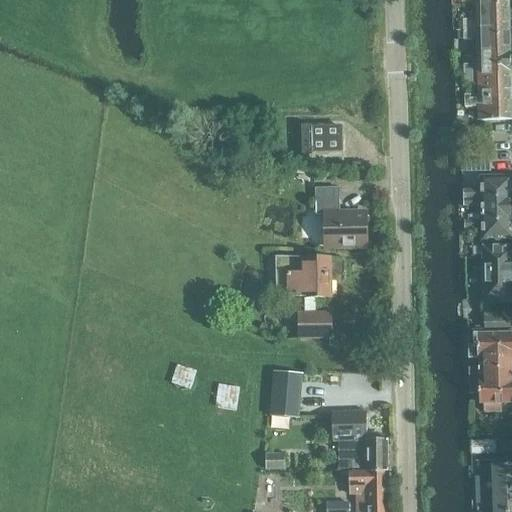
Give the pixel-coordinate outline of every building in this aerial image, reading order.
[(459,30),(465,30),(510,29),(509,6),(476,7),(476,20),(459,21),(459,30)] [(511,53),(510,29),(465,30),(465,42),(477,41),(477,54),(511,53)] [(465,76),(511,75),(511,53),(477,54),(478,66),(465,66),(465,76)] [(511,95),(511,92),(511,75),(465,76),(465,86),(478,86),(478,96),(511,95)] [(511,120),(511,95),(478,96),(466,97),(466,109),(479,109),(479,122),(511,120)] [(313,128),(313,126),(303,126),(304,154),(313,154),(313,152),(343,151),(342,128),(313,128)] [(464,200),(511,198),(511,177),(482,178),(482,192),(464,192),(464,200)] [(511,220),(511,198),(464,200),(464,208),(482,208),(482,217),(471,218),(472,222),(511,220)] [(340,201),(316,202),(317,216),(324,216),(324,217),(326,217),(326,246),(325,246),(325,248),(369,247),(369,246),(367,246),(367,217),(368,217),(368,216),(340,216),(340,201)] [(511,241),(511,220),(472,222),(465,222),(465,230),(482,229),(483,242),(511,241)] [(481,256),(481,273),(511,272),(511,247),(481,248),(481,256)] [(472,248),(472,256),(481,256),(481,248),(472,248)] [(277,259),(277,293),(304,293),(304,297),(331,297),(331,259),(277,259)] [(511,329),(511,272),(481,273),(483,304),(490,304),(490,318),(483,319),(483,330),(511,329)] [(297,313),(296,339),(330,339),(331,313),(314,313),(304,313),(297,313)] [(268,335),(271,327),(262,323),(259,331),(268,335)] [(468,359),(479,358),(511,357),(511,334),(478,336),(478,346),(468,346),(468,359)] [(469,381),(511,379),(511,357),(479,358),(479,368),(469,369),(469,381)] [(298,417),(302,372),(272,369),(268,415),(298,417)] [(511,402),(511,379),(469,381),(470,394),(480,393),(480,404),(485,404),(485,413),(502,413),(502,403),(511,402)] [(367,435),(366,413),(332,413),(333,441),(354,441),(355,473),(388,472),(387,440),(383,440),(383,434),(367,435)] [(472,453),(498,453),(498,439),(472,440),(472,453)] [(266,468),(284,468),(284,453),(266,453),(266,468)] [(477,489),(488,489),(494,489),(511,487),(511,463),(493,465),(493,475),(476,476),(477,489)] [(388,511),(388,472),(355,473),(352,473),(352,493),(356,493),(356,511),(388,511)] [(494,511),(511,510),(511,487),(494,489),(494,511)] [(477,502),(488,501),(488,489),(477,489),(477,502)] [(329,511),(350,511),(351,502),(329,502),(329,511)]
